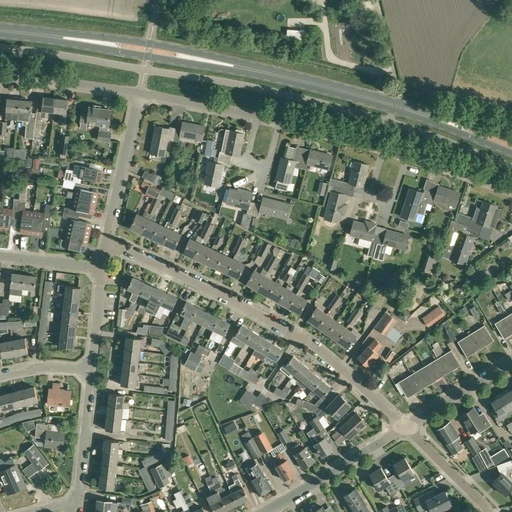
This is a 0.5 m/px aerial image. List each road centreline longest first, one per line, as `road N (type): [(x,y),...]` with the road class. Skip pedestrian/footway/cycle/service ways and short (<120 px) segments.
road 1 (primary): [(393,105),(226,65),(0,30)]
road 2 (residential): [(405,427),(322,351),(106,243)]
road 3 (residential): [(261,511),(405,427)]
road 4 (residential): [(106,243),(139,93)]
road 5 (residential): [(139,93),(0,76)]
road 6 (residential): [(78,503),(90,370)]
road 7 (primary): [(393,105),(511,153)]
road 8 (residential): [(405,427),(511,362)]
road 9 (primary): [(511,138),(393,105)]
